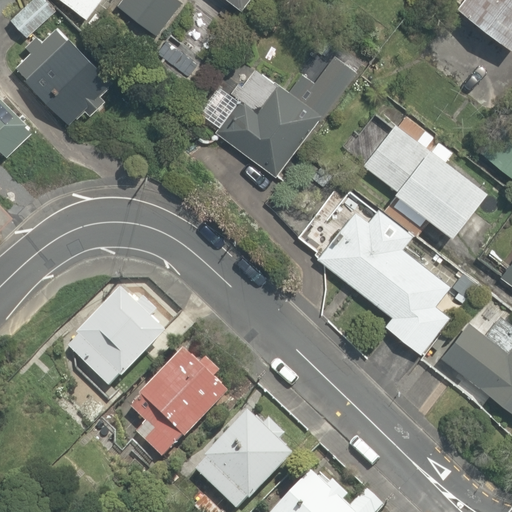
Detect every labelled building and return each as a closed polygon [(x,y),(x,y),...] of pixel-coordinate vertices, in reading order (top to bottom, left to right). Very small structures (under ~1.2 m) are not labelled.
[(48,4),(42,0),(29,0),(9,28),(22,38),(48,4)] [(53,0),(80,19),(94,0),(53,0)] [(182,6),(174,0),(112,0),(109,4),(152,41),(182,6)] [(222,0),(236,10),(244,0),(222,0)] [(511,49),(511,0),(458,0),(452,10),(511,51),(511,49)] [(104,81),(60,38),(21,78),(65,121),(104,81)] [(256,111),(235,95),(207,133),(272,183),(320,119),(275,85),(256,111)] [(14,138),(24,129),(0,104),(0,192),(10,203),(44,170),(14,138)] [(481,194),(377,108),(341,151),(445,237),(481,194)] [(380,326),(415,353),(444,316),(430,306),(446,285),(398,247),(406,237),(371,209),(363,218),(350,208),(333,230),(313,255),(389,315),(380,326)] [(511,266),(501,281),(511,290),(511,266)] [(165,323),(123,285),(65,348),(107,387),(165,323)] [(482,335),(466,323),(438,360),(511,416),(511,328),(496,316),(482,335)] [(143,418),(133,428),(161,456),(229,388),(216,376),(223,369),(203,350),(197,356),(181,340),(123,398),(143,418)] [(255,401),(189,464),(233,510),(300,447),(255,401)] [(264,511),(352,511),(362,503),(317,459),(293,483),(282,472),(267,487),(278,498),(264,511)]
